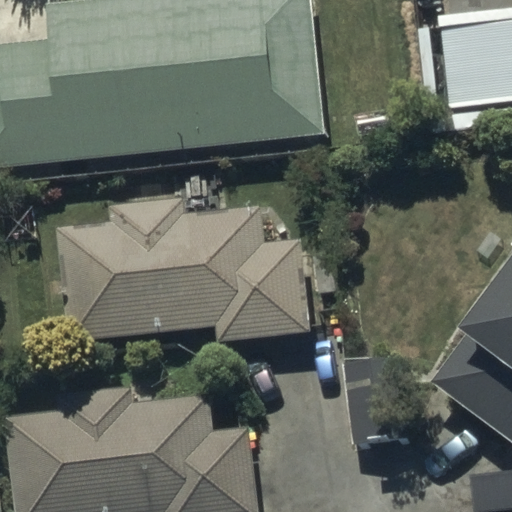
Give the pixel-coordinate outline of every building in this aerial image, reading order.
[(0,49),(0,172),(332,136),(316,0),(144,0),(53,10),(56,43),(0,49)] [(511,12),(444,20),(455,115),(511,108),(511,12)] [(64,232),(76,346),(222,330),(224,344),(316,334),(306,243),(270,247),(266,210),(191,218),(189,202),(115,210),(117,226),(64,232)] [(511,288),(440,386),(511,438),(511,288)] [(349,370),(359,446),(418,439),(408,362),(349,370)] [(13,421),(22,511),(263,511),(255,433),(218,437),(214,399),(139,407),(138,391),(64,399),(66,416),(13,421)] [(511,511),(511,473),(478,476),(481,511),(511,511)]
